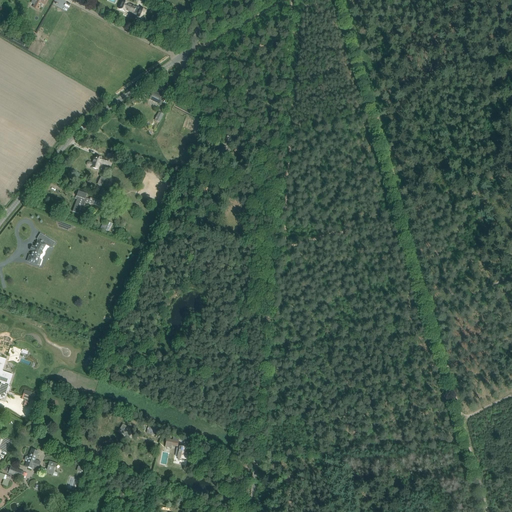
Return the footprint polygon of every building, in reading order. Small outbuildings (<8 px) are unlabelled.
[(47,0),(35,0),(37,1),(33,8),(38,10),(39,9),(40,8),(39,8),(40,6),(39,6),(41,2),(45,5),(47,0)] [(123,1),(119,9),(124,11),(125,9),(134,13),(131,18),(135,19),(136,17),(142,19),(145,10),(140,8),(136,7),(136,8),(127,4),(128,3),(123,1)] [(150,21),(146,25),(154,31),(157,26),(150,21)] [(149,99),(161,105),(165,97),(153,91),(149,99)] [(137,96),(131,100),(134,105),(140,100),(137,96)] [(158,112),(154,121),(159,123),(163,115),(158,112)] [(222,146),(219,153),(224,156),(226,152),(227,152),(226,151),(227,149),(222,146)] [(108,153),(106,160),(97,157),(96,158),(94,158),(91,168),(97,170),(100,161),(105,163),(105,164),(111,166),(115,155),(108,153)] [(100,193),(102,187),(106,178),(101,176),(97,185),(100,186),(98,192),(100,193)] [(87,194),(78,191),(76,196),(78,197),(72,212),(78,214),(80,210),(82,211),(85,202),(99,207),(101,202),(90,198),(89,200),(85,198),(87,194)] [(106,221),(105,224),(103,223),(100,229),(108,232),(109,229),(111,230),(113,224),(106,221)] [(29,256),(27,261),(37,264),(37,263),(38,260),(39,259),(37,258),(39,254),(40,254),(41,254),(42,254),(42,253),(42,252),(42,251),(41,250),(44,244),(51,248),(55,243),(40,234),(37,239),(39,240),(34,247),(33,246),(31,250),(32,251),(31,254),(31,256),(29,256)] [(11,375),(0,371),(0,363),(0,364),(0,365),(3,366),(3,365),(4,365),(6,359),(0,357),(0,355),(0,379),(2,381),(0,385),(0,399),(1,400),(2,398),(5,399),(7,392),(8,392),(10,387),(7,385),(11,375)] [(123,424),(118,431),(125,436),(129,438),(133,430),(123,424)] [(177,448),(176,452),(179,453),(178,460),(186,461),(187,459),(189,448),(180,447),(180,449),(177,448)] [(25,466),(32,468),(33,466),(36,467),(38,462),(35,460),(38,452),(32,449),(29,456),(27,455),(25,456),(25,459),(25,460),(27,461),(25,466)] [(57,464),(49,461),(45,473),(53,475),(57,464)] [(20,478),(22,478),(24,472),(11,467),(8,466),(6,471),(9,472),(8,473),(12,475),(12,476),(19,479),(20,478)]
